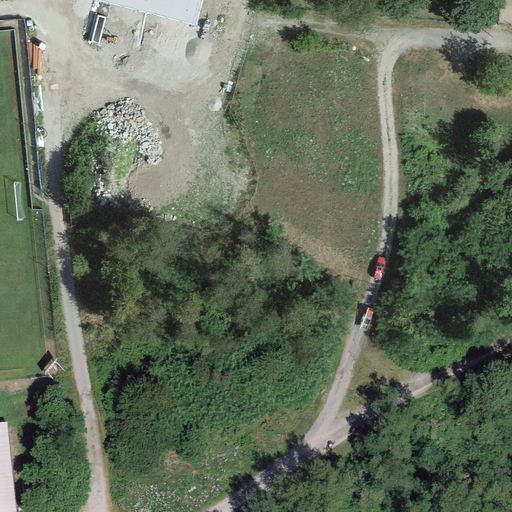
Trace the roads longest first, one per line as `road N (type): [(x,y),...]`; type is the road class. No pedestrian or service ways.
road 1 (track): [(511,334),(228,511)]
road 2 (unknown): [(511,457),(430,491),(406,511)]
